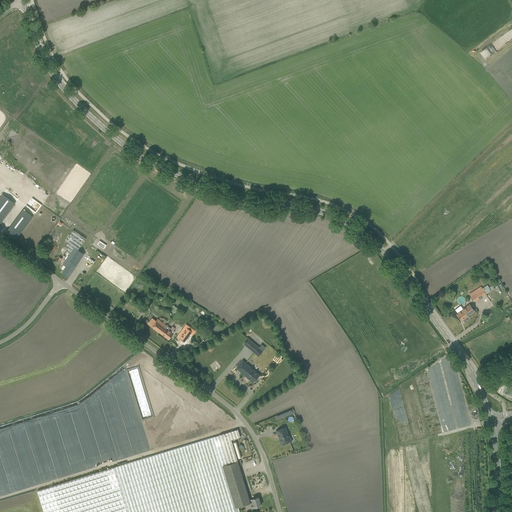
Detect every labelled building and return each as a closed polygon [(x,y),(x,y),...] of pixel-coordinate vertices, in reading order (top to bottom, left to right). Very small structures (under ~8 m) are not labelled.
[(500,46),(511,40),(511,37),(509,32),(497,39),(500,46)] [(0,171),(0,183),(6,188),(12,180),(0,171)] [(30,207),(36,198),(16,185),(10,194),(30,207)] [(0,198),(0,223),(15,204),(3,195),(0,198)] [(32,217),(22,210),(6,232),(16,239),(32,217)] [(63,265),(61,268),(63,269),(64,270),(62,273),(68,277),(84,254),(78,249),(80,246),(85,239),(73,230),(65,241),(68,242),(64,248),(66,249),(71,252),(62,264),(63,265)] [(482,288),(486,293),(490,290),(487,285),(482,288)] [(474,291),(469,294),(472,298),(473,301),(474,302),(479,298),(474,291)] [(470,304),(456,314),(462,321),(462,320),(464,322),(470,318),(468,316),(475,311),(470,304)] [(152,318),(148,324),(169,339),(172,335),(175,332),(157,319),(156,321),(152,318)] [(181,331),(181,332),(178,336),(180,337),(179,338),(184,342),(190,334),(192,335),(195,331),(186,324),(185,326),(187,328),(183,333),(181,331)] [(248,338),(244,344),(254,353),(259,347),(248,338)] [(205,348),(210,352),(214,348),(210,344),(205,348)] [(208,365),(214,372),(221,367),(215,360),(208,365)] [(236,368),(254,383),(260,375),(243,360),(236,368)] [(289,437),(285,427),(276,431),(280,441),(282,446),(291,442),(288,437),(289,437)] [(240,437),(238,429),(116,466),(116,467),(37,491),(43,511),(240,511),(239,507),(250,504),(252,508),(261,505),(258,497),(252,499),(250,500),(231,440),(240,437)]
